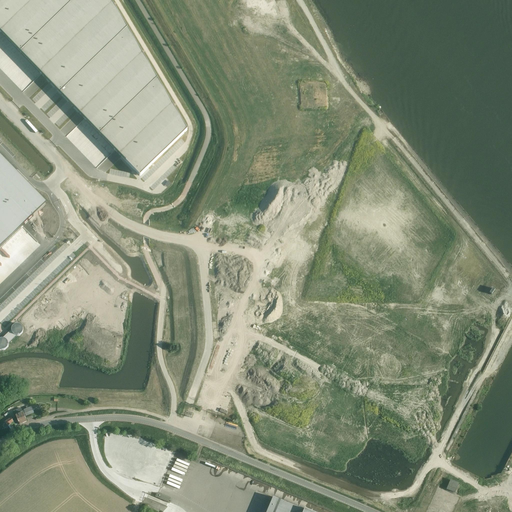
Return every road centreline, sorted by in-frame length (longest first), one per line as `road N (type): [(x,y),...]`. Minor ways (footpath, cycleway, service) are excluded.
road 1 (unclassified): [(295,0),(332,78),(256,134),(220,195),(204,243)]
road 2 (tertiary): [(0,101),(104,209),(139,228),(204,243)]
road 3 (tertiary): [(371,511),(181,432)]
road 4 (unclassified): [(378,497),(229,436),(195,410)]
road 5 (unclassified): [(189,181),(207,123),(137,0)]
road 6 (tertiary): [(181,432),(108,417),(42,423),(0,445)]
road 7 (tertiary): [(195,410),(209,335),(204,243)]
